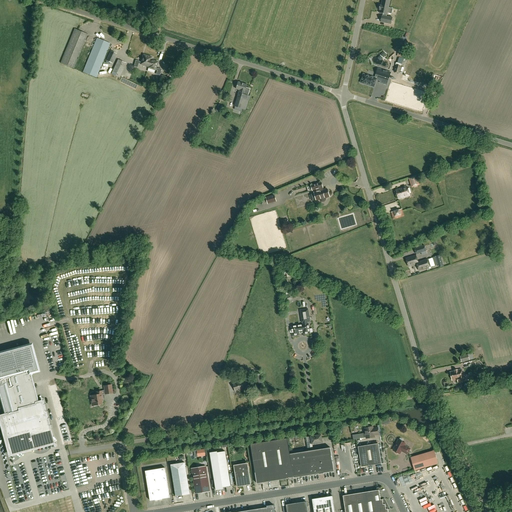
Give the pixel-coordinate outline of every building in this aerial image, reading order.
[(389,8),(390,0),(388,0),(382,0),(381,5),(380,5),(379,10),(380,10),(380,13),(383,14),(383,16),(382,15),(380,22),(391,24),(393,18),(386,16),(387,15),(388,13),(392,14),(393,9),(389,8)] [(74,68),(88,34),(74,29),(61,63),(74,68)] [(405,42),(407,38),(406,38),(407,37),(408,37),(409,34),(407,33),(405,37),(402,36),(401,41),(403,41),(405,42)] [(96,77),(110,43),(97,38),(83,72),(96,77)] [(112,63),(117,54),(110,51),(106,60),(112,63)] [(156,68),(158,62),(151,60),(152,57),(143,55),(141,62),(136,60),(134,66),(137,67),(138,64),(148,67),(148,68),(157,71),(156,74),(159,75),(161,69),(156,68)] [(119,78),(126,63),(118,59),(111,74),(119,78)] [(378,69),(377,71),(376,74),(389,79),(391,73),(378,69)] [(363,73),(360,83),(374,87),(377,78),(363,73)] [(242,83),(242,82),(240,82),(239,83),(238,82),(236,89),(241,91),(240,93),(239,93),(235,106),(246,110),(250,96),(244,94),(244,91),(245,92),(247,85),(242,83)] [(415,178),(415,176),(409,178),(411,186),(417,184),(416,182),(417,182),(416,178),(415,178)] [(326,200),(325,198),(329,197),(327,189),(323,190),(321,183),(312,185),(313,190),(316,189),(317,192),(315,192),(317,200),(320,199),(321,201),(322,202),(325,201),(326,200)] [(399,199),(410,195),(407,187),(396,190),(399,199)] [(268,203),(277,201),(275,195),(266,197),(268,203)] [(263,197),(253,200),(255,205),(264,202),(263,197)] [(395,209),(395,218),(405,217),(404,209),(395,209)] [(418,262),(416,255),(406,258),(408,266),(417,264),(419,271),(430,267),(427,259),(418,262)] [(291,330),(290,331),(291,332),(291,333),(292,333),(293,336),(299,335),(299,332),(303,331),(304,334),(310,333),(313,332),(312,328),(309,329),(309,324),(308,324),(307,322),(310,321),(308,309),(300,310),(302,323),(303,323),(303,325),(291,326),(292,329),(291,330)] [(38,371),(31,345),(0,353),(0,396),(5,414),(4,415),(1,416),(4,424),(2,425),(3,429),(5,428),(12,454),(35,448),(35,449),(38,449),(37,447),(53,443),(50,429),(42,401),(39,402),(39,401),(38,402),(30,373),(38,371)] [(463,376),(461,369),(454,371),(455,371),(450,372),(452,380),(454,380),(457,379),(458,383),(462,382),(462,381),(466,381),(465,376),(463,376)] [(256,384),(262,383),(260,374),(254,375),(256,384)] [(236,392),(248,388),(245,380),(233,383),(236,392)] [(105,394),(112,393),(111,385),(104,386),(105,394)] [(92,406),(102,404),(101,398),(102,398),(101,391),(96,392),(96,395),(92,396),(92,399),(91,400),(92,406)] [(365,428),(367,438),(374,437),(374,435),(379,434),(378,428),(373,429),(373,427),(365,428)] [(312,443),(312,444),(323,442),(321,435),(311,437),(312,441),(307,442),(308,448),(311,448),(310,444),(312,443)] [(324,474),(324,473),(334,471),(331,448),(290,454),(288,438),(251,444),(257,484),(287,479),(287,478),(294,477),(294,478),(319,474),(324,474)] [(399,440),(393,450),(395,451),(395,452),(395,453),(396,453),(397,453),(398,453),(400,454),(402,451),(408,454),(411,449),(405,445),(406,444),(402,442),(403,440),(403,439),(401,438),(400,438),(399,440)] [(358,447),(361,467),(382,464),(379,443),(358,447)] [(217,452),(210,453),(216,490),(223,489),(223,487),(231,486),(225,451),(217,452)] [(434,451),(411,458),(415,470),(438,463),(434,451)] [(176,497),(190,494),(185,462),(171,465),(176,497)] [(237,487),(251,485),(248,463),(234,465),(237,487)] [(196,493),(210,491),(206,466),(192,469),(196,493)] [(163,499),(170,497),(165,468),(146,471),(150,501),(156,500),(163,499)] [(402,475),(405,481),(412,477),(410,472),(402,475)] [(439,511),(433,494),(430,495),(427,488),(421,490),(422,495),(421,496),(425,510),(434,507),(435,511),(439,511)] [(383,499),(381,500),(379,490),(343,496),(345,511),(388,511),(388,509),(386,509),(385,504),(383,504),(383,499)] [(314,511),(335,511),(333,496),(312,499),(314,511)] [(308,511),(307,502),(286,505),(287,511),(308,511)]
